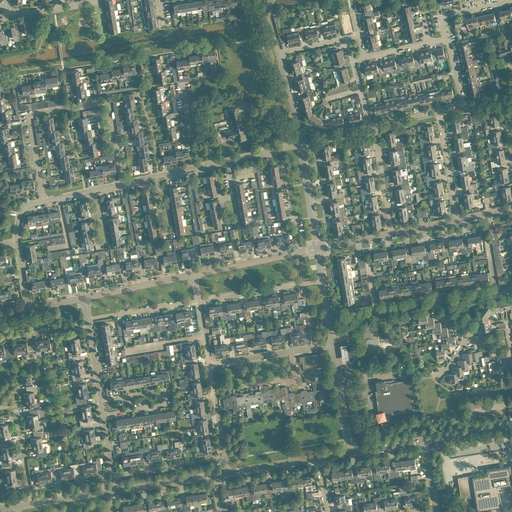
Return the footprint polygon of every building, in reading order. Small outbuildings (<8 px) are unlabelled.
[(220,9),(226,9),(224,0),(218,0),(220,7),(220,9)] [(173,17),(178,16),(177,12),(180,11),(179,2),(177,3),(177,4),(173,4),(174,9),(172,9),(173,17)] [(405,2),(398,4),(399,6),(400,7),(403,6),(403,7),(404,10),(402,11),(402,14),(412,11),(412,9),(411,6),(410,6),(406,7),(405,2)] [(371,10),(370,4),(359,6),(361,12),(366,11),(367,14),(373,13),(372,10),(371,10)] [(373,13),(367,14),(367,17),(362,18),(363,24),(376,21),(375,18),(375,16),(380,15),(379,11),(373,13)] [(468,28),(466,17),(460,18),(462,26),(467,25),(468,28)] [(466,19),(466,17),(468,28),(474,27),(472,18),(466,19)] [(330,23),(328,24),(330,34),(333,34),(336,33),(335,28),(338,27),(338,28),(341,27),(340,20),(334,21),(334,22),(330,23)] [(378,30),(378,28),(376,21),(363,24),(365,30),(370,29),(371,32),(377,31),(378,30)] [(29,27),(28,22),(21,23),(21,28),(22,32),(25,32),(28,37),(33,36),(32,26),(29,27)] [(316,27),(310,28),(312,38),(318,37),(317,33),(317,32),(320,31),(319,24),(316,25),(316,27)] [(328,24),(322,25),(323,30),(324,36),(330,34),(328,24)] [(15,26),(7,27),(8,32),(9,36),(9,39),(13,38),(15,41),(20,41),(19,35),(19,30),(15,31),(15,30),(15,26)] [(292,32),(294,42),(300,41),(299,37),(299,36),(302,35),(301,28),(300,27),(294,28),(295,31),(292,32)] [(291,28),(282,30),(282,32),(284,39),(284,40),(284,39),(287,38),(287,39),(288,44),(294,42),(292,32),(291,28)] [(303,28),(301,28),(302,35),(305,34),(305,35),(306,40),(312,38),(310,28),(304,29),(304,28),(303,28)] [(367,42),(378,40),(376,34),(378,34),(377,31),(371,32),(371,35),(366,36),(367,42)] [(379,46),(378,40),(367,42),(369,48),(374,47),(375,50),(374,50),(381,49),(381,46),(379,46)] [(499,48),(497,49),(500,56),(501,56),(510,54),(511,53),(511,44),(508,46),(506,40),(501,41),(503,47),(499,48)] [(470,46),(469,42),(466,43),(466,44),(459,45),(460,51),(470,49),(475,48),(474,45),(470,46)] [(444,52),(443,47),(437,49),(438,54),(435,55),(436,61),(439,61),(439,59),(444,58),(445,61),(448,60),(446,52),(444,52)] [(337,51),(336,48),(330,50),(330,53),(332,52),(334,58),(344,55),(342,49),(337,51)] [(214,49),(207,50),(209,61),(217,60),(216,57),(216,53),(215,53),(214,49)] [(201,51),(201,54),(203,62),(209,61),(207,50),(201,51)] [(431,50),(425,51),(427,62),(428,66),(434,64),(433,62),(436,61),(435,55),(432,55),(432,54),(431,50)] [(420,58),(417,59),(418,65),(421,65),(421,63),(423,63),(427,62),(425,51),(419,53),(420,57),(420,58)] [(413,54),(407,55),(410,70),(416,69),(415,66),(418,65),(417,59),(414,59),(414,58),(413,54)] [(335,68),(341,66),(340,63),(342,62),(346,61),(344,55),(334,58),(335,64),(334,65),(335,68)] [(402,62),(399,63),(400,69),(403,69),(403,70),(410,70),(407,55),(401,57),(402,61),(402,62)] [(303,60),(302,57),(296,59),(297,58),(298,61),(291,63),(292,69),(303,66),(302,60),(303,60)] [(395,58),(389,60),(391,70),(391,72),(392,74),(397,71),(397,70),(400,69),(399,63),(396,64),(396,63),(395,58)] [(473,60),(462,62),(464,68),(474,66),(474,65),(478,64),(477,59),(473,60)] [(384,66),(381,67),(382,73),(382,74),(391,72),(391,70),(389,60),(382,61),(383,65),(384,66)] [(378,68),(377,62),(370,64),(373,74),(379,73),(379,74),(382,73),(381,67),(378,68)] [(373,74),(370,64),(364,65),(366,70),(363,71),(363,70),(362,70),(364,78),(367,77),(367,75),(373,74)] [(303,66),(292,69),(294,74),(301,73),(302,76),(307,74),(306,71),(305,71),(304,66),(303,66)] [(342,69),(341,66),(335,68),(333,68),(334,71),(337,70),(339,76),(349,73),(347,67),(344,68),(342,69)] [(494,79),(500,78),(498,69),(492,71),(494,79)] [(301,79),(296,81),(297,86),(310,83),(308,77),(312,76),(311,73),(307,74),(302,76),(303,79),(301,79)] [(349,73),(339,76),(340,82),(339,82),(340,86),(341,85),(344,84),(347,83),(346,81),(346,80),(350,79),(351,79),(349,73)] [(57,76),(51,77),(52,86),(58,85),(59,88),(62,87),(61,80),(58,80),(57,76)] [(33,82),(34,84),(35,93),(36,96),(42,95),(41,92),(39,81),(33,82)] [(310,83),(297,86),(299,92),(304,90),(306,90),(307,93),(312,91),(310,83)] [(22,87),(17,87),(18,95),(19,98),(30,97),(28,85),(22,86),(22,87)] [(440,89),(443,99),(448,98),(446,88),(445,88),(444,86),(440,87),(440,89)] [(449,89),(449,87),(446,88),(448,98),(454,97),(452,89),(449,89)] [(472,95),(483,93),(482,90),(483,90),(482,87),(479,88),(471,90),(472,95)] [(158,89),(152,90),(153,96),(161,95),(164,94),(163,88),(160,88),(158,89)] [(302,103),(311,101),(315,100),(314,96),(317,95),(316,90),(307,93),(307,96),(301,98),(302,103)] [(427,92),(424,93),(426,103),(432,102),(431,100),(429,92),(427,92)] [(404,96),(403,96),(401,96),(401,98),(402,98),(404,108),(410,107),(409,105),(407,97),(406,96),(404,96)] [(384,99),(384,102),(385,104),(387,110),(392,108),(390,98),(387,99),(384,99)] [(124,107),(135,105),(134,99),(126,100),(127,107),(124,107)] [(382,102),(379,103),(381,113),(387,112),(387,110),(385,104),(382,105),(382,102)] [(230,130),(224,132),(224,134),(226,133),(227,137),(235,135),(235,136),(237,141),(247,139),(238,107),(237,107),(236,103),(228,105),(229,109),(225,110),(228,121),(229,120),(232,129),(230,130)] [(125,114),(133,112),(132,106),(135,106),(135,105),(124,107),(125,114)] [(312,114),(310,107),(304,109),(307,118),(312,114)] [(356,121),(362,120),(361,113),(364,112),(362,107),(358,107),(358,111),(354,112),(356,121)] [(348,111),(348,110),(348,108),(344,109),(345,110),(346,116),(349,116),(351,123),(356,121),(354,112),(354,110),(348,111)] [(339,125),(345,124),(343,117),(346,116),(345,110),(344,109),(341,110),(341,111),(336,112),(336,113),(337,116),(339,125)] [(331,114),(331,117),(332,120),(333,126),(339,125),(337,116),(336,113),(331,114)] [(319,118),(318,118),(312,114),(307,118),(315,124),(319,118)] [(319,118),(315,124),(324,129),(325,121),(325,118),(320,115),(319,118)] [(10,116),(2,117),(3,119),(1,119),(2,123),(3,123),(8,123),(8,125),(15,124),(20,123),(20,120),(10,122),(10,116)] [(452,126),(460,124),(460,120),(466,119),(466,116),(459,118),(451,119),(452,126)] [(325,121),(324,129),(333,126),(332,120),(331,118),(331,117),(325,118),(325,121)] [(485,124),(486,130),(492,129),(492,126),(493,125),(500,124),(499,118),(490,119),(485,120),(485,124)] [(461,128),(460,124),(452,126),(453,132),(461,131),(461,133),(468,132),(467,127),(461,128)] [(425,126),(424,125),(418,126),(418,130),(425,129),(425,133),(433,132),(432,125),(425,126)] [(84,134),(82,134),(83,137),(84,137),(92,136),(91,130),(91,129),(88,130),(83,131),(84,134)] [(493,131),(492,129),(486,130),(487,135),(493,134),(493,138),(502,137),(501,130),(493,131)] [(387,139),(395,138),(395,134),(401,133),(400,130),(394,131),(394,132),(386,133),(387,139)] [(421,143),(427,142),(427,139),(435,138),(433,132),(425,133),(426,137),(420,138),(421,143)] [(455,144),(464,143),(463,139),(469,138),(468,132),(461,133),(462,136),(454,138),(455,144)] [(10,134),(0,135),(0,141),(0,142),(3,142),(8,141),(7,138),(11,137),(11,134),(10,134)] [(51,137),(48,137),(49,144),(52,143),(52,144),(55,143),(60,142),(59,139),(61,139),(60,136),(59,136),(51,137)] [(489,148),(496,147),(495,144),(503,143),(502,137),(493,138),(490,139),(490,142),(488,143),(489,148)] [(396,142),(395,138),(387,139),(388,146),(396,144),(396,147),(403,146),(402,141),(396,142)] [(55,143),(52,144),(53,150),(56,149),(64,148),(63,146),(63,142),(60,142),(55,143)] [(428,145),(427,142),(421,143),(421,149),(428,148),(428,152),(437,150),(435,144),(428,145)] [(464,147),(464,143),(455,144),(456,151),(464,149),(465,152),(471,151),(470,146),(464,147)] [(329,145),(321,146),(322,153),(330,152),(332,151),(332,148),(332,147),(336,147),(335,144),(329,145)] [(357,147),(355,152),(355,157),(362,156),(362,153),(363,153),(370,152),(368,145),(360,147),(357,147)] [(390,158),(398,157),(398,153),(404,152),(403,146),(396,147),(397,150),(389,152),(390,158)] [(496,150),(496,147),(489,148),(490,154),(496,153),(497,157),(505,155),(504,149),(496,150)] [(138,158),(149,156),(148,150),(140,151),(141,157),(138,158)] [(424,162),(430,161),(430,158),(438,157),(437,150),(428,152),(429,156),(423,157),(424,162)] [(458,163),(469,161),(468,157),(472,157),(471,151),(465,152),(465,155),(457,156),(458,163)] [(331,155),(330,152),(322,153),(323,159),(331,158),(331,161),(338,160),(337,154),(331,155)] [(492,167),(499,166),(498,163),(506,162),(505,155),(497,157),(497,161),(491,162),(492,167)] [(139,164),(147,163),(146,157),(149,156),(138,158),(139,164)] [(363,159),(362,156),(355,157),(356,163),(363,162),(363,165),(372,164),(370,158),(363,159)] [(398,157),(390,158),(391,164),(397,163),(399,163),(399,166),(406,165),(409,164),(409,162),(406,162),(405,159),(399,161),(398,157)] [(330,164),(324,165),(325,172),(333,170),(338,170),(337,166),(339,165),(338,160),(331,161),(332,164),(330,164)] [(431,164),(430,161),(424,162),(425,168),(431,167),(431,170),(440,169),(439,163),(431,164)] [(472,165),(469,161),(458,163),(459,169),(467,168),(468,171),(474,170),(473,164),(472,165)] [(359,176),(365,175),(365,172),(373,171),(372,164),(363,165),(364,169),(358,170),(359,176)] [(406,165),(399,166),(400,169),(392,170),(393,177),(404,175),(408,174),(407,170),(406,165)] [(499,169),(499,166),(492,167),(493,173),(499,172),(500,175),(508,174),(507,168),(499,169)] [(63,175),(66,174),(74,173),(73,167),(62,168),(63,175)] [(427,181),(433,180),(433,177),(441,176),(440,169),(431,170),(427,171),(428,175),(426,175),(427,181)] [(334,174),(333,170),(325,172),(326,178),(334,177),(334,180),(341,179),(340,173),(334,174)] [(467,174),(460,175),(461,182),(470,180),(469,176),(475,175),(475,173),(475,171),(474,170),(468,171),(468,174),(467,174)] [(495,186),(502,185),(501,182),(509,181),(508,174),(500,175),(500,179),(494,180),(495,186)] [(404,175),(393,177),(394,183),(402,182),(403,185),(409,184),(409,182),(408,178),(404,179),(404,175)] [(365,178),(359,179),(359,181),(362,181),(363,185),(366,184),(375,183),(374,176),(367,177),(366,178),(365,178)] [(328,190),(336,189),(336,185),(342,184),(341,179),(334,180),(335,183),(327,184),(328,190)] [(434,183),(433,180),(427,181),(428,186),(434,185),(434,189),(443,188),(442,181),(434,183)] [(470,184),(470,180),(461,182),(463,188),(470,187),(471,190),(478,189),(477,183),(470,184)] [(188,185),(188,182),(182,183),(182,186),(187,185),(189,192),(191,191),(190,185),(188,185)] [(362,194),(368,193),(368,191),(376,189),(375,183),(366,184),(367,188),(361,189),(362,194)] [(402,188),(395,189),(396,195),(405,194),(411,193),(410,189),(409,184),(403,185),(403,188),(402,188)] [(502,188),(502,185),(495,186),(496,191),(502,190),(503,194),(511,193),(510,186),(502,188)] [(430,200),(436,199),(436,196),(444,194),(443,188),(434,189),(435,193),(429,194),(430,200)] [(337,193),(336,189),(328,190),(329,197),(337,196),(338,199),(344,197),(343,192),(337,193)] [(465,200),(473,199),(474,199),(474,195),(478,194),(478,189),(471,190),(471,193),(464,194),(465,200)] [(199,197),(199,196),(198,192),(195,192),(196,197),(197,201),(204,200),(203,196),(199,197)] [(172,201),(179,200),(178,196),(182,196),(181,193),(178,194),(171,195),(172,201)] [(369,196),(368,193),(362,194),(363,200),(369,199),(369,203),(378,202),(377,195),(369,196)] [(498,202),(504,201),(511,199),(511,198),(511,193),(503,194),(503,198),(497,199),(498,202)] [(405,198),(405,194),(396,195),(397,202),(405,201),(406,203),(412,202),(411,197),(405,198)] [(331,209),(340,208),(339,204),(345,203),(344,197),(338,199),(338,201),(330,203),(331,209)] [(470,199),(465,200),(466,207),(473,206),(480,205),(479,200),(481,200),(481,198),(473,199),(470,199)] [(436,199),(430,200),(430,201),(430,203),(431,204),(431,205),(437,204),(438,208),(439,208),(440,208),(446,207),(445,200),(439,201),(437,201),(436,199)] [(365,213),(371,212),(371,209),(379,208),(378,202),(369,203),(366,203),(363,204),(364,208),(365,213)] [(405,207),(398,208),(399,214),(412,212),(414,212),(413,208),(412,202),(406,203),(406,206),(405,207)] [(76,212),(77,211),(87,209),(86,203),(75,205),(76,212)] [(147,211),(153,209),(152,203),(145,204),(147,211)] [(118,205),(114,206),(107,207),(108,213),(116,212),(116,214),(119,214),(118,205)] [(340,208),(331,209),(332,216),(339,215),(340,214),(341,217),(347,216),(346,211),(345,211),(344,207),(340,208)] [(434,213),(432,213),(432,216),(439,215),(439,214),(441,214),(447,213),(446,207),(440,208),(439,208),(438,208),(438,212),(434,213)] [(84,219),(86,219),(86,216),(89,216),(87,209),(77,211),(79,220),(84,219)] [(55,223),(61,222),(61,218),(60,211),(53,212),(55,223)] [(49,224),(55,223),(53,212),(47,213),(48,221),(49,224)] [(372,218),(372,222),(381,220),(380,214),(372,215),(371,212),(365,213),(363,214),(363,219),(366,219),(372,218)] [(412,212),(399,214),(401,221),(408,219),(408,220),(413,219),(412,212)] [(42,225),(49,224),(48,221),(47,213),(41,214),(42,222),(42,225)] [(147,221),(154,219),(152,213),(145,214),(147,221)] [(36,226),(42,225),(42,222),(41,214),(34,215),(36,226)] [(110,218),(109,218),(110,225),(117,224),(117,223),(120,223),(119,217),(118,214),(116,214),(117,217),(116,217),(113,218),(110,218)] [(242,223),(249,222),(248,218),(252,217),(251,214),(248,215),(241,216),(242,223)] [(26,220),(25,227),(29,226),(36,225),(34,215),(28,217),(28,220),(26,220)] [(347,216),(341,217),(341,220),(333,221),(334,228),(343,226),(344,226),(344,224),(345,222),(348,222),(347,216)] [(79,220),(77,221),(77,224),(81,223),(82,229),(89,228),(88,221),(84,222),(84,219),(79,220)] [(367,229),(374,228),(382,227),(381,220),(372,222),(373,222),(369,222),(369,226),(367,227),(367,229)] [(255,226),(252,226),(253,235),(256,235),(257,240),(258,241),(258,244),(259,249),(265,248),(264,239),(263,236),(259,236),(259,235),(257,233),(256,228),(259,228),(259,227),(258,225),(255,226)] [(151,240),(158,238),(156,232),(149,233),(151,240)] [(278,246),(284,245),(282,236),(282,232),(276,233),(276,237),(278,246)] [(83,235),(80,236),(82,242),(85,242),(92,240),(91,234),(83,235)] [(270,235),(263,236),(264,239),(265,248),(271,247),(270,242),(270,238),(270,235)] [(482,243),(481,235),(474,237),(476,245),(480,244),(481,250),(483,250),(482,243)] [(119,246),(119,243),(123,243),(122,239),(124,238),(124,236),(120,236),(112,238),(113,244),(114,244),(115,246),(119,246)] [(467,253),(473,252),(472,245),(476,245),(474,237),(468,238),(469,245),(466,246),(467,253)] [(219,240),(215,241),(216,247),(220,246),(221,253),(227,252),(225,243),(225,239),(219,240)] [(463,246),(462,239),(455,240),(457,251),(458,251),(457,248),(461,247),(462,253),(467,253),(466,246),(463,246)] [(92,240),(85,242),(86,248),(87,252),(93,250),(92,247),(93,247),(92,240)] [(449,256),(454,255),(454,252),(457,251),(455,240),(449,241),(450,248),(447,249),(449,256)] [(208,255),(214,254),(212,242),(206,243),(208,255)] [(445,249),(443,242),(437,243),(438,251),(442,250),(443,256),(449,256),(447,249),(445,249)] [(202,256),(208,255),(206,243),(200,244),(202,256)] [(430,259),(435,258),(434,252),(438,251),(437,243),(430,244),(432,251),(429,252),(430,259)] [(27,253),(35,252),(34,244),(26,246),(27,253)] [(140,244),(139,245),(140,251),(140,255),(143,255),(144,256),(144,259),(146,268),(152,267),(150,258),(150,255),(146,256),(146,254),(144,253),(144,250),(143,250),(142,244),(140,244)] [(430,259),(429,252),(426,252),(425,245),(418,246),(420,259),(424,258),(424,260),(430,259)] [(420,259),(418,246),(412,247),(413,255),(410,255),(411,262),(417,261),(420,259)] [(123,247),(120,248),(121,256),(124,255),(123,251),(130,250),(129,247),(123,248),(123,247)] [(407,255),(406,248),(399,249),(401,257),(405,256),(406,263),(411,262),(410,255),(407,255)] [(392,265),(398,264),(397,258),(401,257),(399,249),(393,250),(394,258),(391,258),(392,265)] [(175,251),(169,252),(169,255),(171,264),(177,263),(176,258),(176,254),(175,251)] [(388,259),(387,251),(381,252),(382,260),(386,259),(387,266),(392,265),(391,258),(388,259)] [(36,258),(35,252),(27,253),(28,261),(31,260),(32,264),(35,263),(42,262),(41,262),(42,262),(41,259),(41,257),(36,258)] [(381,252),(374,253),(375,258),(375,261),(376,266),(383,265),(382,260),(381,252)] [(6,255),(6,254),(5,254),(0,255),(0,266),(11,264),(10,255),(6,255)] [(133,270),(139,269),(138,260),(137,257),(131,258),(132,261),(133,270)] [(109,265),(108,261),(106,261),(108,274),(114,273),(113,264),(109,265)] [(95,276),(101,275),(99,263),(93,264),(95,276)] [(89,277),(95,276),(93,264),(87,265),(87,268),(89,277)] [(341,278),(353,276),(352,270),(348,271),(340,272),(341,278)] [(484,270),(481,270),(481,273),(483,282),(489,280),(489,277),(491,276),(490,272),(485,273),(485,270),(484,270)] [(75,271),(69,272),(69,276),(70,280),(71,285),(77,284),(75,272),(75,271)] [(77,284),(83,283),(82,274),(81,271),(75,272),(77,284)] [(463,285),(470,284),(468,275),(468,273),(462,274),(462,276),(463,285)] [(455,275),(449,276),(449,279),(451,287),(457,286),(456,278),(455,275)] [(353,276),(341,278),(342,285),(353,283),(352,277),(353,277),(353,276)] [(443,280),(444,288),(451,287),(449,279),(449,276),(442,277),(443,280)] [(442,277),(436,278),(436,281),(437,284),(438,289),(444,288),(443,280),(442,277)] [(34,282),(34,280),(31,280),(33,291),(39,290),(38,281),(34,282)] [(417,280),(411,281),(412,285),(413,293),(419,292),(418,284),(417,280)] [(343,291),(354,289),(353,283),(342,285),(343,291)] [(394,296),(400,295),(399,287),(398,285),(392,286),(392,288),(394,296)] [(8,291),(4,291),(5,301),(6,300),(9,300),(12,299),(12,294),(11,293),(12,293),(11,287),(8,287),(8,291)] [(344,298),(355,296),(354,289),(343,291),(344,298)] [(296,293),(290,294),(291,302),(292,308),(296,308),(299,307),(302,307),(302,306),(301,304),(305,303),(304,298),(303,298),(300,299),(300,300),(298,301),(297,299),(296,293)] [(285,303),(282,303),(283,310),(288,309),(287,303),(291,302),(290,294),(283,295),(285,303)] [(278,296),(271,297),(273,306),(273,310),(277,309),(277,311),(283,310),(282,303),(279,304),(279,302),(278,296)] [(348,304),(349,309),(357,307),(355,296),(344,298),(345,304),(348,304)] [(264,313),(269,312),(268,306),(273,306),(271,297),(265,298),(266,306),(263,306),(264,313)] [(260,307),(259,299),(252,300),(254,309),(257,308),(258,314),(264,313),(263,306),(260,307)] [(245,316),(251,315),(250,309),(254,309),(252,300),(246,301),(247,309),(244,309),(245,316)] [(241,310),(240,302),(234,303),(235,312),(238,311),(239,317),(244,316),(245,316),(244,309),(241,310)] [(489,304),(485,309),(491,314),(493,310),(495,310),(494,302),(492,302),(491,302),(491,303),(489,304)] [(228,312),(226,312),(227,319),(232,319),(236,318),(235,312),(234,303),(227,304),(228,310),(228,312)] [(223,313),(221,305),(215,306),(216,315),(220,314),(221,320),(227,319),(226,312),(223,313)] [(481,318),(480,318),(480,319),(480,321),(489,319),(488,317),(491,314),(485,309),(480,315),(481,318)] [(189,311),(182,312),(184,324),(185,326),(186,333),(190,333),(189,325),(191,325),(190,318),(189,311)] [(177,320),(174,321),(175,328),(181,327),(180,325),(184,324),(182,312),(176,313),(177,319),(177,320)] [(427,316),(426,312),(418,314),(419,319),(420,323),(423,323),(430,322),(430,318),(430,317),(428,316),(427,316)] [(175,328),(174,321),(171,321),(170,314),(163,315),(165,323),(168,322),(169,326),(169,327),(169,331),(175,330),(175,328)] [(158,324),(155,324),(156,331),(162,330),(166,329),(165,323),(163,315),(157,316),(158,322),(158,324)] [(151,317),(145,318),(146,326),(146,329),(150,328),(151,332),(156,331),(155,324),(152,325),(151,317)] [(434,323),(433,317),(430,318),(430,322),(423,323),(424,329),(430,328),(437,326),(437,323),(434,323)] [(145,318),(138,319),(140,330),(146,329),(146,326),(145,318)] [(138,319),(131,320),(132,325),(133,328),(133,331),(140,330),(138,319)] [(126,329),(123,329),(124,334),(125,336),(126,340),(129,339),(128,335),(130,335),(130,333),(134,332),(133,331),(133,328),(132,325),(131,320),(125,321),(126,327),(126,329)] [(441,328),(440,322),(437,323),(437,326),(430,328),(430,334),(436,333),(444,331),(444,328),(441,328)] [(300,332),(296,332),(296,333),(297,335),(297,341),(304,340),(303,333),(303,332),(306,331),(305,325),(301,325),(300,325),(299,326),(300,332)] [(289,327),(286,328),(287,334),(290,334),(290,336),(291,342),(297,341),(297,335),(296,333),(296,332),(292,333),(291,327),(289,327)] [(448,333),(447,327),(444,328),(444,331),(436,333),(437,339),(443,338),(443,337),(451,336),(451,333),(448,333)] [(281,335),(277,336),(278,337),(279,344),(285,343),(284,337),(284,335),(287,334),(286,328),(282,328),(280,329),(281,335)] [(272,330),(267,331),(268,337),(271,337),(271,339),(272,345),(279,344),(278,337),(277,336),(276,330),(272,330)] [(262,334),(258,334),(259,339),(260,347),(266,346),(265,340),(265,338),(268,337),(267,331),(261,332),(262,334)] [(76,338),(75,333),(66,335),(67,342),(70,341),(71,346),(80,344),(79,337),(76,338)] [(254,333),(248,334),(249,341),(252,340),(254,348),(260,347),(259,339),(255,339),(254,333)] [(243,341),(240,342),(241,350),(248,349),(247,343),(246,341),(249,341),(248,334),(242,335),(243,337),(243,341)] [(456,345),(455,339),(458,339),(457,335),(451,336),(443,337),(443,338),(444,343),(452,342),(453,346),(456,345)] [(235,336),(230,337),(231,344),(234,343),(234,345),(235,351),(241,350),(240,342),(236,342),(235,338),(235,336)] [(224,338),(220,339),(221,345),(222,353),(229,352),(228,346),(228,344),(231,344),(230,337),(224,338)] [(45,339),(42,340),(44,349),(48,348),(48,352),(56,350),(55,345),(55,344),(54,341),(51,341),(51,342),(50,342),(49,339),(49,338),(45,338),(45,339)] [(216,339),(213,340),(215,346),(216,354),(222,353),(221,345),(217,345),(216,339)] [(34,344),(32,345),(33,351),(33,354),(35,354),(36,354),(40,353),(40,350),(44,349),(42,340),(36,341),(35,341),(36,345),(35,345),(35,344),(34,344)] [(26,342),(20,344),(21,353),(25,352),(25,353),(26,355),(29,355),(30,358),(34,358),(33,354),(33,351),(32,345),(29,345),(29,346),(27,346),(27,345),(27,342),(26,342)] [(186,345),(186,342),(179,343),(180,349),(182,349),(184,351),(185,352),(195,350),(194,344),(186,345)] [(453,346),(452,342),(444,343),(438,344),(439,350),(447,349),(448,353),(451,352),(450,346),(453,346)] [(360,361),(357,343),(348,344),(349,352),(348,352),(349,359),(351,359),(351,363),(360,361)] [(12,348),(9,348),(10,355),(10,358),(18,357),(17,353),(21,353),(20,344),(13,345),(13,348),(12,349),(12,348)] [(71,346),(67,346),(68,350),(69,357),(79,356),(78,351),(81,351),(80,344),(71,346)] [(4,346),(0,346),(0,356),(3,356),(3,359),(7,358),(10,358),(10,355),(9,348),(6,349),(6,350),(4,350),(4,346)] [(448,353),(447,349),(439,350),(436,351),(437,354),(436,354),(437,355),(438,360),(446,359),(445,353),(448,353)] [(475,349),(472,350),(472,352),(473,361),(474,363),(480,363),(479,360),(479,357),(478,355),(482,354),(482,351),(476,351),(475,349)] [(196,357),(195,350),(185,352),(187,352),(188,355),(181,356),(182,362),(189,361),(189,358),(196,357)] [(474,363),(472,350),(468,350),(468,353),(462,354),(463,357),(467,357),(468,364),(474,363)] [(313,368),(312,359),(318,358),(317,354),(321,353),(299,357),(300,361),(302,360),(304,369),(313,368)] [(482,354),(478,355),(479,357),(479,360),(480,363),(480,366),(481,368),(487,368),(487,367),(486,365),(486,362),(485,360),(489,359),(488,355),(483,356),(482,354)] [(117,355),(106,357),(107,364),(111,363),(111,366),(114,365),(118,365),(120,364),(120,362),(118,362),(117,355)] [(79,360),(79,356),(69,357),(71,364),(74,364),(74,368),(84,367),(83,360),(79,360)] [(468,364),(467,357),(463,357),(463,360),(457,361),(458,364),(462,364),(463,371),(469,370),(468,364)] [(490,361),(489,359),(485,360),(487,367),(487,368),(488,373),(494,372),(493,371),(493,368),(492,365),(496,364),(495,360),(490,361)] [(189,364),(189,361),(182,362),(183,368),(190,367),(190,370),(198,369),(197,363),(189,364)] [(463,371),(462,364),(458,364),(458,366),(452,367),(453,371),(457,371),(458,378),(464,377),(463,371)] [(85,373),(84,367),(74,368),(75,372),(72,373),(73,380),(82,379),(82,374),(85,374),(85,373)] [(304,369),(301,370),(302,374),(304,373),(305,375),(306,382),(305,382),(312,381),(315,381),(314,372),(320,371),(320,369),(319,367),(313,368),(304,369)] [(191,374),(185,375),(185,378),(185,379),(185,381),(192,380),(192,377),(199,376),(198,369),(190,370),(191,374)] [(163,382),(170,381),(168,374),(170,373),(169,370),(161,371),(162,373),(163,382)] [(458,378),(457,371),(453,371),(453,373),(448,374),(449,383),(459,381),(458,378)] [(26,376),(21,377),(22,377),(23,383),(22,384),(26,383),(27,388),(36,386),(35,379),(32,379),(31,375),(26,376)] [(123,376),(116,378),(117,381),(118,389),(124,388),(123,380),(123,376)] [(83,383),(82,379),(73,380),(74,387),(78,387),(78,391),(87,389),(86,383),(87,383),(87,382),(83,383)] [(415,411),(410,379),(385,383),(385,380),(376,382),(378,390),(376,390),(380,417),(415,411)] [(193,383),(192,380),(185,381),(181,381),(179,382),(180,388),(186,387),(193,386),(193,389),(201,388),(200,381),(193,383)] [(315,381),(312,381),(313,385),(315,384),(315,390),(314,391),(316,407),(320,406),(320,400),(325,399),(322,380),(315,381)] [(27,392),(24,393),(25,400),(35,398),(34,394),(37,393),(36,386),(27,388),(27,392)] [(291,411),(287,386),(283,387),(283,389),(274,391),(274,388),(276,400),(284,399),(285,403),(283,403),(285,414),(282,415),(283,418),(292,416),(291,411)] [(188,400),(195,398),(195,396),(202,394),(201,388),(193,389),(194,393),(188,394),(188,400)] [(276,400),(274,388),(270,389),(270,391),(262,393),(263,402),(272,401),(273,407),(274,407),(275,410),(277,409),(277,406),(276,400)] [(88,396),(87,389),(78,391),(79,395),(75,396),(77,403),(86,401),(85,397),(89,396),(88,396)] [(256,394),(249,395),(250,404),(259,403),(260,409),(262,409),(262,411),(264,411),(264,408),(263,402),(262,393),(261,390),(257,391),(258,393),(256,394)] [(307,414),(317,412),(316,407),(314,391),(305,392),(305,390),(301,390),(301,393),(302,403),(303,409),(306,408),(307,414)] [(288,392),(291,411),(293,411),(295,410),(294,404),(302,403),(301,393),(294,394),(292,394),(292,392),(288,392)] [(243,396),(236,397),(238,406),(246,405),(246,408),(247,411),(248,417),(252,417),(251,411),(250,404),(249,395),(248,393),(244,393),(245,395),(243,396)] [(223,399),(225,409),(229,408),(233,407),(234,413),(238,413),(238,410),(237,407),(238,406),(236,397),(236,395),(235,395),(232,395),(232,398),(230,398),(223,399)] [(26,402),(25,402),(25,406),(26,406),(26,407),(30,406),(30,407),(30,411),(40,409),(39,401),(36,402),(35,398),(25,400),(26,402)] [(196,401),(195,398),(188,400),(189,405),(193,405),(194,408),(196,408),(204,407),(203,400),(196,401)] [(86,401),(77,403),(78,410),(81,410),(82,414),(91,412),(91,410),(92,409),(91,405),(90,405),(87,406),(87,404),(86,401)] [(192,418),(198,417),(198,414),(206,413),(204,407),(196,408),(197,412),(191,413),(192,418)] [(29,420),(29,422),(39,421),(38,416),(41,416),(40,409),(30,411),(31,414),(32,414),(32,415),(28,415),(28,416),(27,416),(28,420),(29,420)] [(83,418),(79,418),(80,426),(90,424),(89,421),(89,419),(93,419),(92,419),(93,419),(93,414),(92,415),(91,415),(91,412),(82,414),(83,418)] [(150,426),(150,423),(149,414),(142,415),(144,426),(144,427),(150,426)] [(138,427),(144,426),(144,424),(142,415),(136,416),(138,427)] [(131,428),(138,427),(136,416),(129,418),(131,426),(131,428)] [(199,420),(198,417),(192,418),(193,424),(199,423),(199,427),(207,425),(206,419),(199,420)] [(0,419),(0,431),(8,430),(8,428),(9,428),(8,423),(8,424),(8,423),(5,424),(4,424),(4,420),(4,419),(0,419)] [(39,421),(29,422),(30,429),(33,429),(34,433),(44,432),(42,424),(39,425),(39,421)] [(90,424),(80,426),(81,428),(81,429),(82,433),(85,432),(85,433),(86,436),(95,435),(94,428),(91,428),(90,427),(90,424)] [(194,432),(194,434),(195,437),(201,436),(201,433),(202,433),(209,432),(208,425),(200,427),(199,427),(194,428),(195,432),(194,432)] [(10,437),(8,430),(0,431),(0,443),(7,442),(7,438),(10,437)] [(44,432),(34,433),(35,438),(31,438),(31,439),(32,443),(33,443),(33,445),(43,443),(42,439),(45,439),(44,432)] [(96,441),(95,435),(86,436),(82,437),(84,448),(94,447),(93,442),(96,442),(96,441)] [(201,436),(195,437),(196,443),(196,446),(198,446),(202,445),(211,444),(210,438),(203,439),(202,439),(201,436)] [(174,457),(181,456),(180,448),(183,447),(182,441),(174,442),(175,445),(174,447),(173,447),(173,449),(174,457)] [(8,447),(7,442),(0,443),(0,451),(2,451),(3,455),(12,453),(11,446),(8,447)] [(43,447),(43,443),(33,445),(34,452),(37,451),(38,456),(37,456),(42,455),(47,455),(46,447),(43,447)] [(169,449),(168,443),(163,444),(164,451),(167,450),(168,458),(174,457),(173,449),(169,449)] [(156,460),(162,459),(161,451),(164,451),(163,444),(157,445),(158,451),(154,452),(156,460)] [(197,450),(195,453),(196,456),(204,455),(204,452),(212,451),(211,444),(202,445),(198,446),(199,450),(197,450)] [(150,452),(149,446),(144,447),(145,454),(148,453),(149,461),(156,460),(154,452),(150,452)] [(137,463),(143,462),(142,454),(145,454),(144,447),(138,448),(139,451),(135,451),(137,463)] [(125,454),(122,455),(124,465),(128,464),(130,464),(128,452),(128,449),(125,450),(125,453),(125,454)] [(130,464),(137,463),(135,451),(128,452),(130,464)] [(13,455),(12,453),(3,455),(3,459),(0,460),(1,467),(11,465),(10,460),(14,460),(14,459),(14,455),(13,455)] [(93,464),(89,465),(91,474),(93,474),(93,475),(98,474),(97,473),(98,473),(97,470),(101,469),(102,469),(101,463),(102,463),(101,458),(100,458),(100,457),(96,458),(97,460),(95,460),(93,461),(93,464)] [(415,458),(408,459),(410,469),(410,470),(417,469),(416,466),(415,458)] [(408,459),(402,460),(402,466),(403,469),(403,470),(403,471),(407,470),(407,471),(410,470),(410,469),(408,459)] [(396,469),(394,470),(395,476),(398,476),(400,475),(400,472),(403,472),(403,471),(403,470),(403,469),(402,466),(402,460),(395,461),(396,468),(396,469)] [(84,462),(77,463),(79,473),(83,472),(84,475),(84,476),(89,475),(88,474),(91,474),(89,465),(85,465),(84,462)] [(389,462),(383,463),(384,472),(388,471),(389,477),(395,476),(394,470),(391,470),(390,469),(389,462)] [(52,481),(52,477),(56,476),(55,467),(54,463),(50,464),(50,468),(47,468),(48,471),(44,472),(45,481),(52,480),(52,481)] [(75,477),(74,473),(79,473),(77,463),(70,465),(70,468),(66,468),(68,478),(75,477)] [(376,479),(381,479),(380,473),(384,472),(383,463),(376,465),(378,472),(375,473),(376,479)] [(12,469),(11,465),(1,467),(3,474),(6,473),(6,477),(16,476),(15,469),(12,469)] [(481,474),(458,477),(458,480),(459,482),(459,485),(461,485),(464,498),(475,496),(476,498),(478,510),(502,506),(500,492),(511,489),(511,465),(510,465),(487,469),(488,475),(481,476),(481,474)] [(62,469),(62,466),(55,467),(56,476),(61,476),(61,479),(68,478),(66,468),(62,469)] [(371,466),(364,467),(366,475),(366,478),(370,478),(370,480),(376,479),(375,473),(372,473),(372,472),(371,466)] [(359,475),(356,476),(357,483),(363,482),(362,480),(366,479),(366,478),(366,475),(364,467),(358,468),(359,474),(359,475)] [(37,470),(32,471),(33,481),(34,481),(34,480),(38,479),(39,483),(39,482),(45,481),(44,472),(43,469),(39,470),(37,470)] [(353,476),(352,469),(345,470),(347,478),(351,477),(352,484),(357,483),(356,476),(353,476)] [(305,485),(307,484),(312,484),(310,475),(303,476),(305,485)] [(17,482),(16,476),(6,477),(7,481),(4,482),(5,489),(15,488),(15,487),(15,488),(14,483),(17,483),(17,482)] [(290,494),(295,493),(294,486),(298,486),(297,478),(291,479),(292,486),(289,487),(290,494)] [(286,487),(285,480),(278,481),(280,489),(284,488),(285,495),(290,494),(289,487),(286,487)] [(271,497),(277,496),(276,489),(280,489),(278,481),(272,482),(273,489),(270,490),(271,497)] [(267,490),(266,483),(260,484),(261,492),(265,491),(266,498),(271,497),(270,490),(267,490)] [(254,493),(251,493),(253,500),(262,498),(261,492),(260,484),(253,485),(254,493)] [(249,494),(247,486),(241,487),(242,495),(246,494),(247,501),(253,500),(251,493),(249,494)] [(228,494),(227,494),(228,499),(232,498),(232,500),(236,500),(236,496),(234,488),(228,489),(228,494)] [(415,491),(411,492),(411,496),(413,505),(419,504),(418,499),(418,498),(422,497),(422,496),(422,492),(421,490),(416,491),(415,491)] [(400,492),(400,493),(402,500),(406,499),(406,501),(407,506),(412,505),(413,505),(411,496),(411,492),(407,493),(406,491),(400,492)] [(206,497),(206,493),(199,494),(200,502),(207,501),(207,503),(211,502),(210,499),(209,496),(206,497)] [(395,498),(391,499),(392,508),(393,508),(398,507),(397,501),(402,500),(400,493),(394,494),(395,498)] [(199,494),(193,495),(194,503),(194,505),(195,507),(201,506),(200,502),(199,494)] [(185,511),(191,510),(190,505),(194,505),(194,503),(193,495),(186,496),(187,504),(184,504),(185,511)] [(338,496),(335,496),(335,497),(336,497),(336,502),(336,503),(341,502),(342,502),(343,501),(343,503),(343,506),(350,505),(351,504),(352,504),(352,501),(351,498),(349,498),(345,499),(344,495),(343,495),(340,496),(338,496)] [(386,496),(380,497),(381,503),(385,503),(386,509),(387,509),(386,509),(392,508),(391,499),(387,500),(386,496)] [(181,505),(180,497),(173,498),(175,506),(179,505),(180,511),(185,511),(184,504),(181,505)] [(374,502),(370,502),(372,511),(377,510),(377,511),(378,511),(377,504),(381,503),(380,497),(373,498),(374,502)] [(166,511),(171,511),(171,507),(175,506),(173,498),(167,499),(168,507),(165,507),(166,511)] [(366,499),(359,500),(360,503),(360,507),(365,506),(365,507),(365,511),(366,511),(371,511),(372,511),(370,502),(366,503),(366,499)] [(163,508),(161,500),(155,501),(156,509),(160,509),(160,511),(166,511),(165,507),(163,508)] [(150,510),(147,510),(147,511),(152,511),(156,511),(156,509),(155,501),(149,502),(150,508),(150,510)] [(143,503),(136,504),(137,511),(139,511),(141,511),(147,511),(147,510),(144,511),(144,509),(143,503)]
